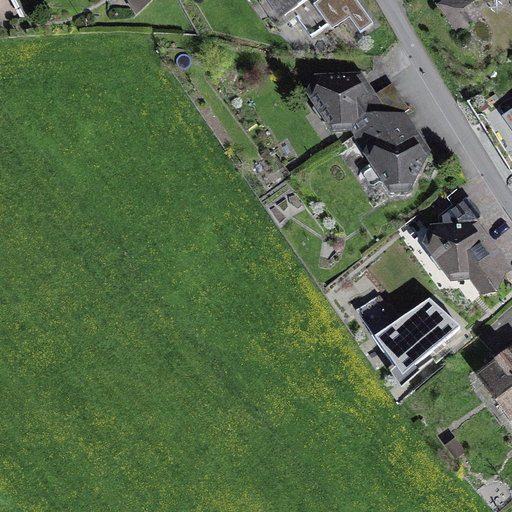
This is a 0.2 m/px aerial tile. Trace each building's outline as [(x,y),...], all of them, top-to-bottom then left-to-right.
[(126,0),(136,17),(152,0),(126,0)] [(267,0),(281,19),(307,0),(267,0)] [(372,24),(354,0),(320,0),(313,5),(331,31),(348,20),(360,33),(372,24)] [(511,0),(444,0),(437,5),(457,34),(468,26),(459,12),(476,0),(508,0),(511,5),(511,0)] [(315,74),(306,93),(333,133),(352,133),(365,152),(363,154),(389,193),(410,192),(431,151),(406,113),(410,111),(393,84),(377,94),(363,75),(315,74)] [(511,110),(502,117),(511,131),(511,110)] [(430,225),(423,246),(450,283),(470,281),(481,297),(498,293),(506,275),(511,270),(511,269),(463,202),(442,217),(443,225),(430,225)] [(380,296),(356,311),(403,377),(462,328),(429,299),(402,318),(380,296)] [(511,347),(475,375),(511,424),(511,347)]
